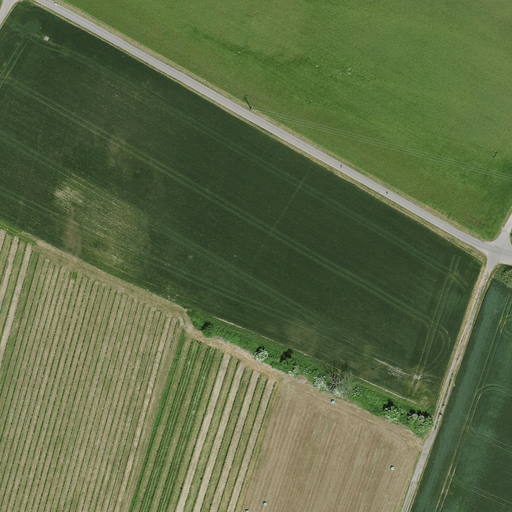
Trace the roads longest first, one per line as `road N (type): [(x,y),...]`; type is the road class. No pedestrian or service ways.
road 1 (unclassified): [(511,253),(457,233),(42,0)]
road 2 (track): [(404,511),(511,221)]
